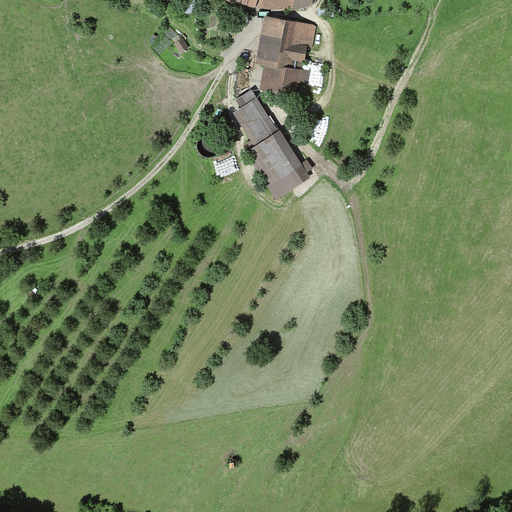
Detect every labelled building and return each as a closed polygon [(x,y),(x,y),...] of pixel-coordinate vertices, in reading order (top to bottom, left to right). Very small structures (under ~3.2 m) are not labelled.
[(184,12),(199,8),(196,0),(183,0),(181,0),(184,12)] [(231,0),(267,9),(267,7),(290,9),(292,0),(231,0)] [(307,71),(299,70),(303,48),(293,46),(297,24),(270,19),(268,35),(262,34),(260,41),(266,42),(262,64),(271,65),(267,88),(293,94),(296,81),(305,83),(307,71)] [(179,52),(186,48),(181,40),(174,44),(179,52)] [(276,133),(254,99),(240,107),(264,145),(249,154),(269,185),(297,166),(276,133)] [(285,107),(286,107),(288,106),(288,104),(289,103),(288,101),(288,100),(286,99),(285,99),(283,99),(282,100),(281,102),(280,103),(281,105),(282,106),(283,107),(285,107)]
